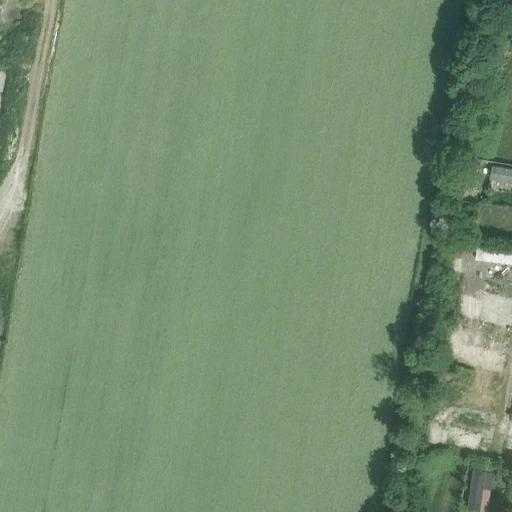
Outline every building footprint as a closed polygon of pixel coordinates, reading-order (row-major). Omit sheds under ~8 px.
[(511,99),(511,87),(501,87),(501,99),(511,99)] [(477,174),(481,159),(469,156),(466,171),(477,174)] [(511,164),(494,162),(491,178),(511,181),(511,164)] [(511,251),(478,247),(476,259),(501,262),(500,266),(509,267),(510,263),(511,263),(511,251)] [(466,273),(467,259),(454,258),(453,272),(466,273)] [(511,285),(478,278),(475,291),(511,298),(511,285)] [(508,328),(510,319),(499,317),(497,326),(508,328)] [(509,339),(464,329),(461,345),(506,354),(509,339)] [(461,351),(459,364),(475,367),(478,354),(461,351)] [(462,372),(460,384),(493,389),(495,376),(462,372)] [(494,415),(452,409),(449,425),(491,431),(494,415)] [(439,448),(441,429),(432,428),(430,447),(439,448)] [(511,459),(511,444),(505,444),(503,458),(511,459)] [(511,467),(511,460),(511,459),(504,459),(503,466),(511,467)] [(447,480),(458,481),(460,470),(439,467),(435,499),(444,500),(447,480)] [(495,472),(474,468),(468,509),(481,511),(484,488),(492,489),(495,472)] [(510,476),(498,474),(497,482),(509,484),(510,476)]
